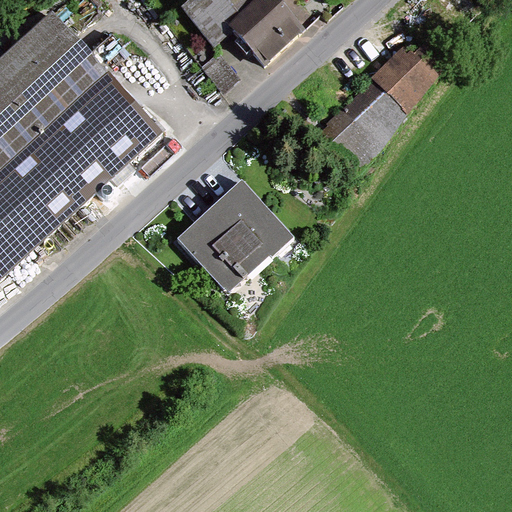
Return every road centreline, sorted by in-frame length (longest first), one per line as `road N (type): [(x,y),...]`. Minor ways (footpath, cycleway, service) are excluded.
road 1 (tertiary): [(0,335),(383,0)]
road 2 (track): [(122,235),(218,332),(283,376),(415,511)]
